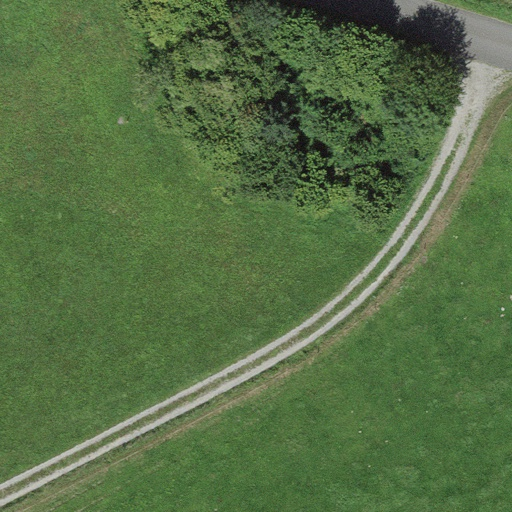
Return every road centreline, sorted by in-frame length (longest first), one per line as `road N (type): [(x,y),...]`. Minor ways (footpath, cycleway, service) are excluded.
road 1 (track): [(0,499),(193,401),(300,339),(361,292),(424,219),(498,37)]
road 2 (unclassified): [(369,0),(511,41)]
